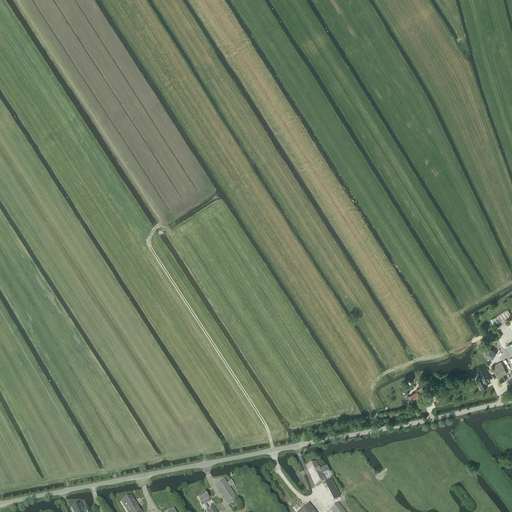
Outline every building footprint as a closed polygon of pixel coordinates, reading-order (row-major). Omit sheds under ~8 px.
[(487,349),(484,354),(487,359),(492,359),(495,354),(493,349),(487,349)] [(502,365),(493,369),(498,378),(507,374),(502,365)] [(477,381),(476,382),(477,383),(478,384),(481,389),(488,386),(486,382),(490,380),(483,367),(478,370),(481,377),(476,379),(477,381)] [(421,396),(419,393),(424,390),(422,387),(415,391),(416,392),(410,396),(413,401),(421,396)] [(315,486),(326,481),(322,475),(329,471),(326,466),(326,467),(320,470),(316,462),(306,466),(315,486)] [(229,487),(234,485),(231,481),(227,484),(224,480),(215,486),(227,503),(236,497),(229,487)] [(198,497),(201,503),(200,504),(202,506),(204,505),(207,510),(206,511),(207,511),(216,511),(213,506),(209,509),(205,504),(210,501),(208,499),(209,499),(205,493),(198,497)] [(127,511),(140,511),(131,496),(121,502),(127,511)] [(332,511),(344,511),(338,503),(330,509),(332,511)]
